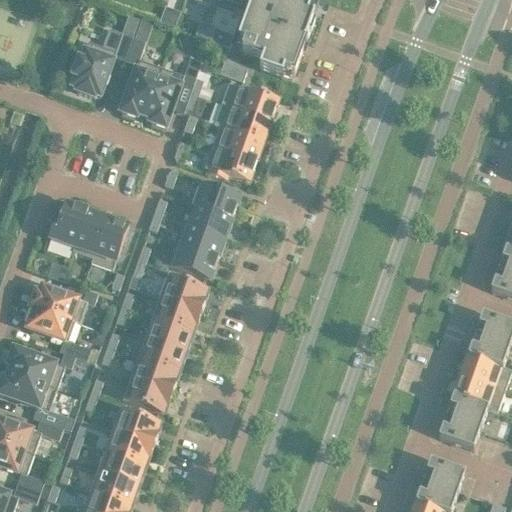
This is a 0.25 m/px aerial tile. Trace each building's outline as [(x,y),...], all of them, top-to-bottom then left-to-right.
[(217,0),(194,0),(193,3),(214,10),(217,0)] [(217,0),(214,10),(235,17),(241,0),(217,0)] [(285,0),(254,0),(239,45),(245,48),(242,56),(264,63),(262,68),(260,73),(282,81),(284,75),(294,79),(303,53),(300,52),(303,45),(306,46),(315,20),(309,18),(312,9),(290,1),(289,2),(285,0)] [(200,24),(194,39),(202,42),(207,27),(200,24)] [(207,27),(202,42),(209,45),(215,30),(207,27)] [(109,33),(103,51),(90,47),(88,46),(81,65),(79,64),(73,81),(75,82),(72,91),(77,93),(76,96),(95,102),(96,99),(101,101),(115,61),(126,65),(134,42),(122,38),(109,33)] [(151,101),(162,72),(139,64),(146,46),(134,42),(126,65),(137,69),(121,116),(137,121),(138,118),(145,120),(151,101)] [(197,64),(190,62),(184,80),(162,72),(151,101),(145,120),(151,123),(150,126),(166,132),(183,85),(194,89),(195,86),(202,66),(197,64)] [(225,66),(220,78),(243,86),(247,74),(225,66)] [(198,100),(203,85),(196,83),(191,97),(198,100)] [(230,87),(222,108),(271,126),(274,116),(272,115),(276,104),(265,100),(230,87)] [(191,97),(186,113),(193,115),(198,100),(191,97)] [(220,130),(261,145),(264,138),(266,138),(271,126),(222,108),(218,121),(214,132),(218,134),(220,130)] [(184,134),(184,135),(192,137),(197,122),(189,119),(184,134)] [(261,145),(220,130),(218,134),(212,151),(256,166),(261,154),(259,153),(261,145)] [(181,168),(187,151),(179,148),(174,161),(177,166),(181,168)] [(256,166),(212,151),(205,172),(209,173),(208,178),(226,184),(227,180),(247,187),(250,178),(252,179),(256,166)] [(178,175),(174,174),(169,176),(164,190),(172,192),(178,175)] [(199,187),(192,209),(196,211),(196,210),(232,223),(232,224),(237,211),(234,210),(236,204),(239,205),(240,202),(222,195),(223,191),(205,185),(204,189),(199,187)] [(162,221),(167,206),(160,203),(154,218),(162,221)] [(88,215),(75,211),(74,214),(68,211),(69,209),(66,208),(60,226),(56,224),(49,242),(68,249),(74,251),(75,251),(88,215)] [(189,230),(189,231),(225,243),(226,241),(224,241),(223,241),(225,234),(228,235),(232,224),(232,223),(196,210),(196,211),(189,230)] [(108,222),(106,222),(105,223),(106,223),(105,225),(99,222),(99,220),(94,218),(88,216),(88,215),(75,251),(74,251),(72,256),(79,258),(92,263),(93,263),(108,222)] [(154,218),(149,233),(156,236),(162,221),(154,218)] [(122,249),(129,230),(116,225),(115,228),(108,225),(109,224),(110,223),(108,222),(93,263),(92,263),(91,268),(112,276),(122,249)] [(185,228),(177,250),(182,252),(182,251),(218,264),(218,263),(222,252),(219,251),(222,244),(223,244),(223,245),(224,245),(225,243),(189,231),(189,230),(185,228)] [(145,267),(150,253),(143,250),(138,265),(145,267)] [(177,250),(170,270),(210,285),(211,282),(208,281),(210,275),(214,276),(218,264),(182,251),(182,252),(177,250)] [(511,256),(505,254),(491,295),(511,302),(511,256)] [(138,265),(133,280),(140,282),(145,267),(138,265)] [(50,272),(48,280),(62,285),(65,278),(67,271),(53,266),(50,272)] [(124,279),(116,277),(112,291),(119,294),(124,279)] [(65,278),(62,285),(78,291),(81,284),(65,278)] [(159,301),(201,317),(206,304),(204,303),(207,295),(166,280),(159,301)] [(36,296),(30,311),(32,311),(75,327),(80,329),(87,308),(94,311),(98,299),(86,294),(83,305),(45,291),(42,298),(36,296)] [(129,314),(134,299),(127,297),(122,311),(129,314)] [(201,317),(159,301),(151,323),(192,337),(195,329),(197,329),(201,317)] [(32,311),(27,325),(29,326),(27,332),(68,347),(64,358),(75,362),(87,366),(91,355),(68,346),(75,327),(32,311)] [(122,311),(116,326),(123,329),(129,314),(122,311)] [(511,328),(483,318),(468,360),(503,372),(511,345),(511,328)] [(192,337),(151,323),(144,342),(185,357),(186,354),(189,353),(190,348),(189,345),(192,337)] [(114,354),(119,340),(112,337),(107,352),(114,354)] [(185,357),(144,342),(137,362),(178,376),(181,368),(184,367),(185,362),(184,359),(185,357)] [(14,352),(8,368),(11,369),(9,376),(28,383),(58,393),(65,371),(71,373),(73,370),(75,362),(64,358),(60,368),(14,352)] [(107,352),(102,367),(109,369),(114,354),(107,352)] [(468,360),(461,380),(495,392),(503,372),(468,360)] [(178,376),(137,362),(130,383),(173,398),(177,385),(175,384),(178,376)] [(3,381),(0,390),(0,398),(44,414),(40,425),(63,433),(68,422),(50,415),(58,393),(28,383),(9,376),(7,382),(3,381)] [(461,380),(453,400),(488,413),(495,392),(461,380)] [(173,398),(130,383),(122,404),(163,418),(166,410),(168,411),(173,398)] [(98,401),(103,386),(95,384),(90,398),(98,401)] [(90,398),(85,413),(93,415),(98,401),(90,398)] [(488,413),(453,400),(439,442),(473,454),(488,413)] [(121,415),(113,436),(135,443),(154,450),(159,437),(156,437),(159,428),(141,421),(121,415)] [(0,446),(34,459),(41,439),(59,445),(63,433),(40,425),(36,436),(0,422),(0,446)] [(81,447),(87,432),(80,430),(74,445),(81,447)] [(113,436),(106,457),(126,463),(144,470),(147,462),(149,463),(154,450),(135,443),(113,436)] [(74,445),(69,459),(76,462),(81,447),(74,445)] [(0,470),(21,478),(17,489),(41,497),(45,485),(27,479),(34,459),(0,446),(0,470)] [(106,457),(99,477),(118,483),(137,490),(138,488),(141,486),(143,481),(142,478),(144,470),(126,463),(106,457)] [(431,465),(424,483),(416,505),(434,511),(452,511),(465,477),(431,465)] [(72,473),(65,471),(60,485),(67,488),(72,473)] [(99,477),(92,497),(111,503),(130,510),(133,502),(136,500),(138,495),(137,492),(137,490),(118,483),(99,477)] [(0,511),(14,511),(18,502),(37,509),(41,497),(17,489),(13,500),(0,494),(0,511)] [(59,491),(52,489),(47,503),(54,506),(59,491)] [(92,497),(86,511),(129,511),(130,510),(111,503),(92,497)]
